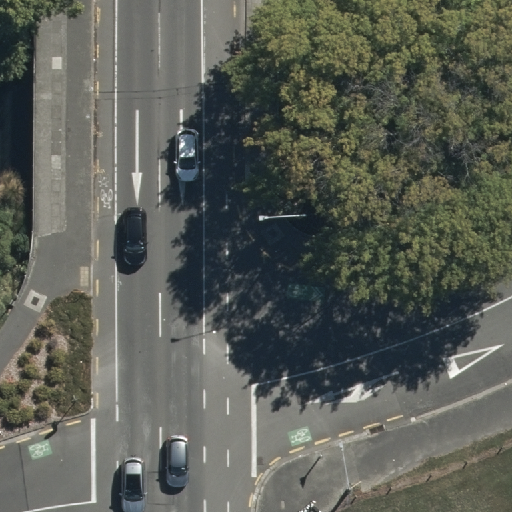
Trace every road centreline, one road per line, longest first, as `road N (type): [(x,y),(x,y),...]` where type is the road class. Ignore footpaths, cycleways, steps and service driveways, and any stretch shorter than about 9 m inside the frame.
road 1 (secondary): [(161,0),(163,451)]
road 2 (residential): [(511,295),(389,345),(254,386),(163,451)]
road 3 (residential): [(163,451),(92,501),(33,511)]
